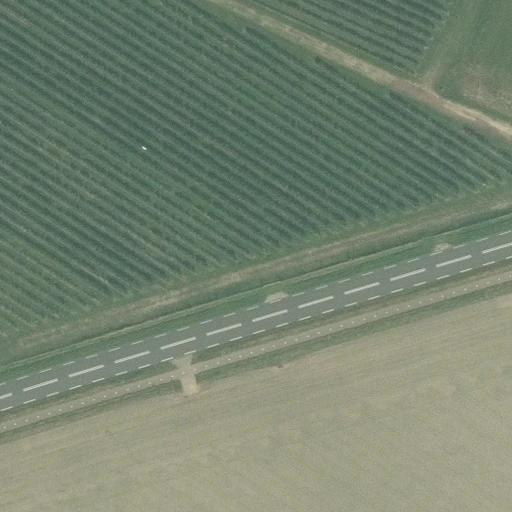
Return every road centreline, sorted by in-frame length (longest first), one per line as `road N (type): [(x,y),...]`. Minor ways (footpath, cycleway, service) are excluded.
road 1 (tertiary): [(0,399),(511,246)]
road 2 (track): [(221,0),(511,137)]
